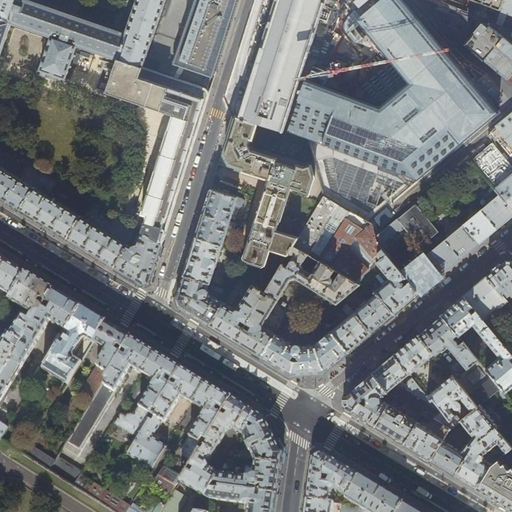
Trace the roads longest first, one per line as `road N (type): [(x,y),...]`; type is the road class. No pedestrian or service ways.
road 1 (residential): [(248,0),(153,319)]
road 2 (residential): [(511,237),(302,414)]
road 3 (tertiary): [(302,414),(458,511)]
road 4 (tertiary): [(0,229),(153,319)]
road 5 (tertiary): [(153,319),(302,414)]
